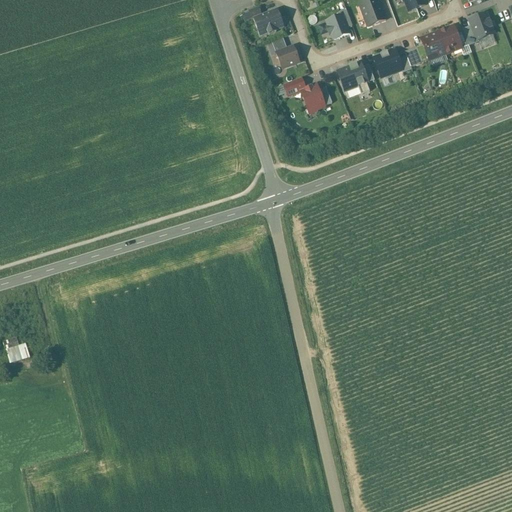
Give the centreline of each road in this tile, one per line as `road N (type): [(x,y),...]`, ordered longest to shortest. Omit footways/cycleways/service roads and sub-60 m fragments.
road 1 (unclassified): [(271,203),(338,511)]
road 2 (secondary): [(271,203),(0,285)]
road 3 (secondary): [(511,111),(276,201)]
road 4 (residential): [(289,0),(314,66),(457,12),(452,0)]
road 5 (unclassified): [(276,201),(218,12)]
